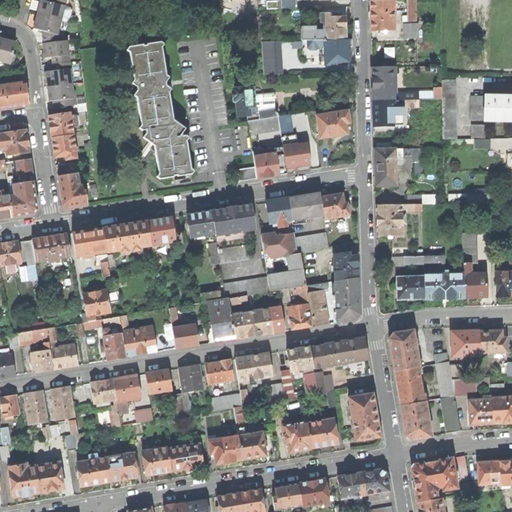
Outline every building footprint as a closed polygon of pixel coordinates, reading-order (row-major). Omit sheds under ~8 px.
[(64,5),(48,1),(44,0),(41,0),(40,7),(38,13),(61,19),(64,5)] [(280,1),(280,9),(297,8),(296,0),(276,0),(277,1),(280,1)] [(371,19),(372,30),(394,30),(393,0),(389,0),(371,0),(371,19)] [(408,0),(409,16),(409,21),(417,21),(416,0),(408,0)] [(69,20),(72,7),(64,5),(61,19),(69,20)] [(61,19),(38,13),(36,21),(34,28),(44,31),(57,34),(61,19)] [(337,14),(331,14),(331,17),(321,18),(321,22),(324,22),(324,31),(325,40),(346,39),(346,28),(346,17),(337,17),(337,14)] [(260,27),(259,16),(250,17),(250,18),(251,30),(251,31),(260,30),(260,27)] [(251,30),(250,18),(240,18),(241,31),(251,30)] [(404,24),(404,38),(418,38),(418,23),(404,24)] [(325,40),(324,31),(314,31),(314,27),(301,27),(302,40),(324,40),(325,40)] [(42,36),(42,42),(57,40),(56,37),(57,34),(44,31),(42,36)] [(0,60),(10,64),(16,42),(7,40),(0,38),(0,60)] [(44,57),(52,56),(68,55),(66,39),(57,40),(42,42),(43,49),(44,57)] [(324,40),(325,66),(337,65),(337,63),(350,63),(349,54),(349,46),(352,46),(351,39),(346,39),(325,40),(324,40)] [(266,41),(261,41),(263,74),(281,73),(279,41),(266,41)] [(163,46),(165,43),(161,42),(148,44),(148,45),(145,46),(145,44),(131,47),(128,50),(131,53),(135,81),(133,84),(138,87),(138,91),(129,103),(131,123),(121,137),(142,153),(150,144),(155,147),(156,154),(160,174),(158,176),(161,179),(175,177),(175,175),(177,175),(179,175),(179,176),(193,174),(195,170),(192,168),(187,140),(189,138),(186,136),(183,136),(183,133),(186,128),(173,120),(169,91),(172,88),(167,84),(166,81),(169,76),(167,74),(163,46)] [(52,56),(52,63),(69,61),(68,55),(52,56)] [(53,70),(69,68),(69,61),(52,63),(53,70)] [(373,79),(393,78),(392,67),(373,68),(373,79)] [(53,70),(45,71),(46,78),(47,86),(71,83),(69,68),(53,70)] [(331,72),(332,79),(347,79),(346,71),(331,72)] [(393,78),(373,79),(373,87),(373,101),(393,100),(393,94),(393,78)] [(442,99),(443,139),(457,139),(456,79),(442,80),(442,88),(442,99)] [(0,84),(0,108),(14,106),(28,104),(25,81),(0,84)] [(56,100),(73,98),(71,83),(47,86),(48,93),(49,101),(56,100)] [(236,102),(237,116),(248,115),(256,115),(256,113),(253,87),(246,88),(245,87),(232,88),(233,102),(236,102)] [(484,120),(485,96),(471,96),(471,120),(484,120)] [(500,120),(501,96),(493,96),(485,96),(484,120),(500,120)] [(511,96),(501,96),(500,120),(511,120),(511,96)] [(331,100),(332,107),(347,104),(346,97),(331,100)] [(72,104),(73,104),(73,98),(56,100),(57,106),(72,104)] [(393,100),(373,101),(374,113),(374,126),(394,126),(393,105),(393,100)] [(258,113),(259,120),(277,117),(277,114),(276,110),(276,107),(258,111),(258,113)] [(317,116),(321,139),(335,136),(348,134),(346,124),(350,123),(348,111),(317,116)] [(69,112),(47,116),(49,127),(51,137),(72,133),(70,122),(69,116),(69,112)] [(256,115),(248,115),(249,122),(259,120),(258,113),(256,113),(256,115)] [(293,134),(290,115),(277,117),(280,130),(281,137),(289,136),(291,135),(291,134),(293,134)] [(280,130),(277,117),(259,120),(249,122),(251,135),(280,130)] [(471,124),(471,137),(485,138),(486,125),(471,124)] [(7,152),(8,155),(29,151),(26,130),(15,131),(0,133),(0,151),(4,151),(5,152),(7,152)] [(72,133),(51,137),(52,147),(54,157),(65,155),(65,159),(76,157),(72,133)] [(474,139),(474,149),(487,149),(487,139),(474,139)] [(284,153),(286,169),(300,167),(311,165),(307,143),(283,147),(284,153)] [(253,152),(256,167),(258,178),(269,176),(280,175),(277,155),(276,155),(275,149),(253,152)] [(375,175),(396,174),(395,164),(395,156),(395,149),(375,150),(375,161),(375,175)] [(277,155),(280,175),(287,174),(286,169),(284,153),(277,155)] [(17,162),(19,176),(33,174),(31,160),(17,162)] [(69,164),(70,171),(83,169),(81,162),(69,164)] [(56,166),(58,173),(70,171),(69,164),(56,166)] [(258,178),(256,167),(238,170),(240,181),(258,178)] [(33,174),(19,176),(20,184),(34,182),(33,174)] [(58,177),(63,207),(67,209),(78,207),(88,205),(86,191),(85,191),(84,186),(80,186),(78,174),(58,177)] [(396,185),(396,174),(375,175),(376,186),(396,185)] [(17,202),(12,202),(14,217),(39,213),(36,196),(34,182),(20,184),(14,185),(17,202)] [(11,195),(5,196),(4,192),(0,192),(0,219),(14,217),(12,202),(11,195)] [(322,197),(321,194),(310,195),(313,216),(324,214),(322,197)] [(322,197),(324,214),(325,219),(350,215),(348,203),(344,204),(343,194),(332,196),(322,197)] [(436,194),(422,195),(422,204),(423,204),(436,204),(436,194)] [(467,194),(467,203),(492,203),(492,194),(467,194)] [(313,216),(310,195),(302,197),(289,199),(292,220),(306,217),(313,216)] [(422,204),(422,195),(407,195),(407,205),(422,204)] [(270,223),(278,222),(287,220),(292,220),(289,199),(278,200),(267,202),(270,223)] [(232,208),(213,211),(216,233),(216,236),(256,230),(252,205),(232,208)] [(402,211),(402,205),(377,205),(377,219),(378,236),(402,236),(402,211)] [(212,234),(216,233),(213,211),(200,213),(188,215),(191,237),(194,237),(195,240),(198,240),(198,236),(212,234)] [(176,241),(172,218),(161,219),(148,221),(152,245),(157,244),(176,241)] [(152,245),(148,221),(128,224),(104,228),(107,252),(152,245)] [(94,254),(107,252),(104,228),(87,231),(73,233),(77,257),(82,256),(82,259),(94,257),(94,254)] [(262,236),(265,259),(279,257),(275,233),(262,236)] [(275,233),(279,257),(298,253),(295,239),(294,233),(280,236),(280,233),(275,233)] [(295,239),(298,253),(301,253),(309,252),(330,248),(327,233),(295,239)] [(49,260),(49,263),(61,261),(60,258),(72,256),(68,234),(50,237),(32,240),(36,262),(49,260)] [(36,262),(32,240),(25,241),(29,266),(36,265),(36,262)] [(0,244),(0,265),(0,266),(7,265),(16,264),(21,263),(18,242),(7,244),(0,244)] [(211,257),(219,256),(218,249),(217,243),(214,244),(209,244),(211,257)] [(219,256),(221,264),(251,259),(249,245),(218,249),(219,256)] [(475,256),(475,248),(463,248),(464,256),(475,256)] [(279,257),(265,259),(268,275),(304,270),(301,253),(298,253),(279,257)] [(335,271),(336,281),(359,277),(358,264),(358,256),(350,257),(349,253),(334,255),(335,266),(335,271)] [(98,263),(102,262),(109,261),(108,254),(97,256),(98,263)] [(445,263),(445,255),(424,256),(424,264),(445,263)] [(211,257),(212,265),(221,264),(219,256),(211,257)] [(424,264),(424,256),(418,256),(405,257),(405,264),(406,264),(424,264)] [(405,264),(405,257),(393,257),(392,257),(392,266),(406,265),(406,264),(405,264)] [(104,275),(104,277),(111,276),(109,261),(102,262),(104,275)] [(7,265),(8,272),(17,270),(16,264),(7,265)] [(304,270),(268,275),(268,278),(270,291),(279,290),(288,289),(293,288),(307,286),(306,281),(304,270)] [(511,296),(511,272),(496,273),(496,296),(506,296),(511,296)] [(445,298),(465,298),(464,275),(464,274),(449,274),(445,274),(424,275),(424,277),(425,299),(445,298)] [(472,275),(464,275),(465,298),(476,297),(487,297),(486,274),(472,275)] [(359,277),(336,281),(337,323),(348,321),(357,319),(360,314),(359,277)] [(424,277),(397,278),(397,300),(410,300),(425,299),(424,277)] [(226,301),(230,300),(229,298),(247,295),(254,294),(270,291),(268,278),(223,285),(226,301)] [(315,284),(307,286),(308,292),(308,293),(323,290),(328,290),(327,282),(321,283),(315,284)] [(308,292),(307,286),(293,288),(294,294),(300,293),(308,292)] [(288,289),(279,290),(282,304),(290,303),(288,289)] [(84,294),(89,321),(96,320),(96,315),(110,312),(106,290),(96,292),(84,294)] [(323,290),(308,293),(309,302),(314,326),(329,324),(323,290)] [(204,305),(206,304),(208,304),(221,302),(219,292),(202,295),(203,303),(204,305)] [(308,293),(308,292),(300,293),(302,303),(309,302),(308,293)] [(230,300),(231,306),(234,305),(248,303),(247,295),(229,298),(230,300)] [(210,315),(214,337),(222,336),(223,341),(228,340),(236,339),(232,315),(232,312),(231,306),(230,300),(226,301),(221,302),(208,304),(210,315)] [(312,327),(308,304),(299,306),(289,307),(288,308),(292,330),(302,328),(312,327)] [(170,308),(171,318),(172,324),(178,323),(176,307),(170,308)] [(282,307),(271,309),(275,333),(285,331),(282,307)] [(232,315),(236,339),(257,336),(275,333),(271,309),(257,312),(232,315)] [(120,316),(121,323),(123,332),(130,331),(127,315),(120,316)] [(105,325),(121,323),(120,316),(117,317),(104,319),(105,325)] [(165,326),(172,325),(172,324),(171,318),(164,319),(165,326)] [(84,322),(84,323),(85,329),(97,327),(96,320),(89,321),(84,322)] [(77,324),(79,337),(86,336),(85,329),(84,323),(77,324)] [(165,326),(159,327),(161,342),(175,340),(173,329),(172,325),(165,326)] [(195,325),(173,329),(175,340),(176,349),(187,347),(199,345),(195,325)] [(54,327),(48,328),(50,341),(56,340),(54,327)] [(130,331),(123,332),(123,334),(127,357),(142,355),(158,352),(156,343),(154,328),(154,327),(130,331)] [(34,331),(33,331),(34,340),(34,342),(35,342),(44,340),(45,347),(50,346),(50,341),(48,328),(46,329),(34,331)] [(21,333),(23,341),(32,340),(34,340),(33,331),(21,333)] [(392,359),(394,372),(418,368),(420,367),(413,331),(405,333),(401,333),(401,332),(393,334),(389,340),(390,348),(391,348),(393,359),(392,359)] [(480,355),(480,353),(480,331),(465,332),(454,332),(452,332),(452,348),(454,350),(454,352),(455,353),(457,354),(459,355),(460,356),(466,356),(466,357),(473,357),(473,356),(480,355)] [(487,354),(493,354),(493,357),(501,357),(501,353),(507,353),(506,341),(502,341),(501,331),(490,331),(480,331),(480,353),(487,353),(487,354)] [(21,346),(19,334),(10,336),(11,339),(12,349),(21,347),(21,346)] [(123,334),(114,335),(105,337),(104,337),(107,353),(105,354),(105,356),(108,356),(108,360),(118,359),(127,357),(123,334)] [(344,341),(324,344),(328,366),(367,359),(364,338),(344,341)] [(328,366),(324,344),(310,347),(314,368),(314,369),(328,367),(328,366)] [(52,349),(55,369),(67,367),(78,365),(74,346),(52,349)] [(299,370),(314,368),(310,347),(298,349),(288,350),(291,371),(294,371),(299,370)] [(32,353),(33,356),(33,360),(35,372),(45,371),(54,369),(50,350),(46,351),(32,353)] [(434,355),(436,364),(449,362),(447,353),(434,355)] [(259,378),(272,376),(269,354),(250,357),(235,359),(239,382),(250,380),(259,378)] [(0,357),(0,378),(4,377),(15,375),(12,356),(0,357)] [(206,364),(209,384),(234,380),(230,360),(218,362),(206,364)] [(439,385),(452,382),(452,380),(449,366),(449,362),(436,364),(439,385)] [(180,368),(184,392),(187,391),(204,389),(200,365),(190,367),(180,368)] [(463,365),(449,366),(452,380),(465,379),(463,365)] [(420,378),(418,368),(394,372),(397,388),(400,406),(424,401),(420,378)] [(164,391),(171,390),(172,390),(169,370),(157,372),(146,374),(149,394),(164,391)] [(318,394),(325,393),(323,376),(322,372),(315,373),(315,378),(318,394)] [(125,377),(114,379),(117,399),(118,402),(142,398),(138,375),(125,377)] [(331,375),(323,376),(325,393),(328,392),(333,391),(331,375)] [(318,394),(315,378),(310,379),(309,380),(312,395),(318,394)] [(102,402),(110,401),(117,399),(114,379),(103,381),(92,383),(95,403),(102,402)] [(465,379),(452,380),(452,382),(454,396),(464,395),(464,393),(475,393),(474,379),(465,379)] [(439,385),(442,398),(454,396),(452,382),(439,385)] [(292,397),(290,383),(283,384),(286,398),(292,397)] [(286,398),(283,384),(268,387),(270,402),(286,399),(286,398)] [(52,390),(57,419),(75,416),(70,387),(61,388),(52,390)] [(249,402),(247,389),(240,390),(241,394),(242,403),(249,402)] [(25,394),(30,424),(49,421),(44,391),(34,393),(25,394)] [(333,391),(328,392),(330,406),(337,405),(335,391),(333,391)] [(184,402),(182,393),(175,395),(178,417),(186,415),(184,402)] [(211,399),(213,411),(234,408),(243,406),(242,403),(241,394),(211,399)] [(349,398),(356,440),(380,436),(376,415),(373,394),(349,398)] [(1,398),(4,416),(20,414),(17,395),(7,397),(1,398)] [(460,432),(454,396),(442,398),(441,399),(447,434),(460,432)] [(502,424),(511,423),(511,397),(491,399),(491,400),(492,424),(502,424)] [(492,424),(491,400),(469,401),(470,426),(481,425),(492,424)] [(189,401),(184,402),(186,415),(192,414),(190,401),(189,401)] [(424,401),(400,406),(402,417),(403,417),(404,421),(405,429),(404,429),(405,436),(412,440),(432,437),(425,401),(424,401)] [(113,407),(116,427),(122,426),(118,406),(113,407)] [(152,408),(137,411),(139,423),(141,423),(154,421),(152,408)] [(234,410),(236,420),(243,419),(241,408),(234,410)] [(335,419),(307,423),(311,448),(325,446),(338,444),(335,419)] [(71,421),(73,434),(74,434),(75,434),(79,433),(77,420),(71,421)] [(290,451),(292,451),(294,452),(299,451),(302,449),(306,449),(311,448),(307,423),(307,422),(283,425),(285,441),(288,442),(290,451)] [(50,425),(52,438),(60,436),(58,423),(50,425)] [(144,435),(141,423),(139,423),(136,424),(133,424),(135,436),(144,435)] [(4,446),(8,445),(17,444),(13,424),(0,426),(1,431),(2,438),(4,446)] [(46,439),(52,438),(50,425),(44,426),(46,439)] [(237,428),(239,435),(243,459),(252,458),(256,457),(259,459),(263,458),(265,455),(266,455),(262,432),(246,435),(245,427),(237,428)] [(342,429),(344,442),(350,441),(348,428),(342,429)] [(79,433),(75,434),(78,448),(85,447),(82,433),(79,433)] [(73,434),(66,436),(68,451),(77,450),(74,434),(73,434)] [(220,438),(209,441),(211,454),(215,453),(217,464),(225,462),(225,463),(230,462),(235,461),(235,460),(243,459),(239,435),(220,438)] [(200,443),(169,448),(173,471),(184,469),(187,471),(190,471),(192,468),(197,467),(204,466),(200,443)] [(0,446),(0,451),(1,460),(10,459),(8,445),(4,446),(0,446)] [(143,451),(147,475),(151,474),(158,473),(173,471),(169,448),(169,447),(143,451)] [(107,457),(107,458),(111,481),(119,480),(124,479),(138,476),(134,452),(107,457)] [(461,481),(462,480),(468,479),(465,457),(457,458),(461,481)] [(78,463),(82,486),(96,484),(111,481),(107,458),(87,461),(78,463)] [(413,481),(417,503),(437,499),(436,493),(439,488),(442,487),(443,491),(457,489),(452,459),(415,465),(411,471),(413,481)] [(508,462),(499,462),(500,484),(500,487),(509,486),(510,488),(511,488),(511,460),(508,461),(508,462)] [(499,462),(487,463),(487,461),(478,462),(478,463),(477,463),(478,475),(478,486),(500,484),(499,462)] [(60,462),(36,466),(41,493),(54,490),(61,489),(65,489),(60,462)] [(41,493),(36,466),(36,465),(27,467),(27,464),(12,466),(10,467),(10,470),(9,470),(10,478),(9,478),(11,486),(12,486),(14,497),(22,496),(22,497),(26,496),(32,495),(32,494),(41,493)] [(362,472),(366,495),(390,491),(387,474),(381,469),(362,472)] [(354,497),(355,503),(362,501),(361,496),(366,495),(362,472),(359,473),(338,477),(342,499),(354,497)] [(299,483),(302,505),(303,507),(330,502),(326,478),(322,479),(299,483)] [(464,495),(471,494),(468,479),(462,480),(464,495)] [(275,510),(302,505),(299,483),(275,487),(277,496),(273,497),(275,510)] [(239,493),(242,511),(265,511),(262,489),(251,491),(239,493)] [(242,511),(239,493),(220,496),(218,496),(220,511),(242,511)] [(185,502),(187,511),(209,511),(207,498),(204,499),(185,502)] [(437,499),(417,503),(418,511),(443,511),(442,499),(437,499)] [(164,511),(187,511),(185,502),(166,505),(164,505),(164,511)]
